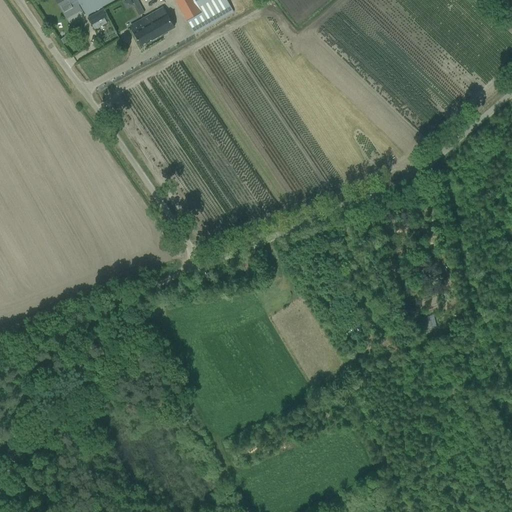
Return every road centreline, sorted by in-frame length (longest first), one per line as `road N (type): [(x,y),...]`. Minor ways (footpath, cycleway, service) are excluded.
road 1 (unclassified): [(203,265),(398,186),(511,93)]
road 2 (unclassified): [(203,265),(16,0)]
road 3 (track): [(182,276),(64,330),(22,387),(0,491)]
